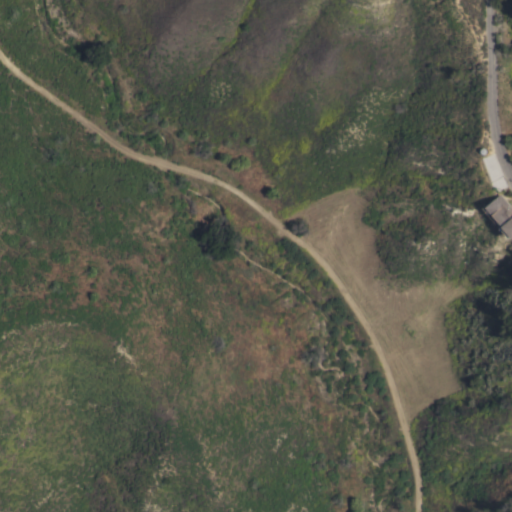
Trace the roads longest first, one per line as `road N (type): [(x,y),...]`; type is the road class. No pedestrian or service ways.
road 1 (track): [(0,53),(141,159),(183,166),(225,186),(328,266),(372,332),(399,407),(418,474),(416,511)]
road 2 (residential): [(489,0),(489,124),(511,184)]
